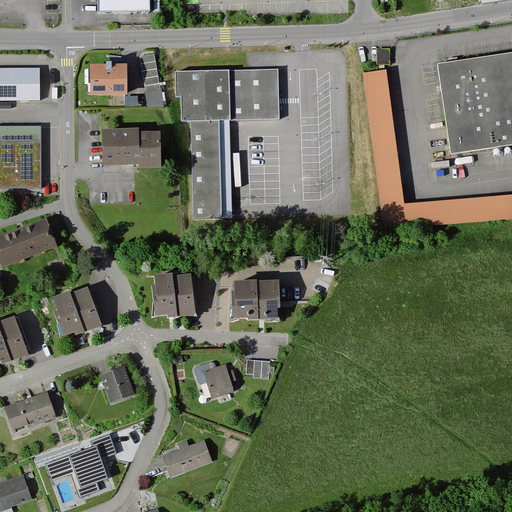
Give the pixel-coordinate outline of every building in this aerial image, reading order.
[(143,0),(94,0),(95,15),(144,14),(143,0)] [(141,55),(144,86),(160,84),(156,53),(141,55)] [(511,145),(511,57),(434,69),(447,155),(511,145)] [(122,69),(86,69),(86,100),(122,100),(122,69)] [(38,71),(0,71),(0,104),(38,104),(38,71)] [(276,72),(173,75),(173,101),(178,101),(179,125),(277,122),(276,72)] [(511,221),(511,195),(401,208),(386,73),(363,76),(381,235),(511,221)] [(146,89),(147,107),(163,106),(163,89),(146,89)] [(38,130),(0,129),(0,189),(38,190),(38,130)] [(133,137),(133,133),(97,133),(97,170),(135,169),(135,172),(156,172),(155,136),(133,137)] [(43,221),(0,239),(0,272),(55,248),(43,221)] [(191,319),(186,278),(167,281),(166,277),(148,279),(152,320),(165,318),(165,322),(191,319)] [(275,283),(230,284),(231,301),(227,301),(228,324),(274,323),(273,310),(275,310),(275,283)] [(64,294),(44,302),(58,339),(70,335),(72,340),(97,330),(82,292),(66,299),(64,294)] [(0,364),(1,368),(26,358),(11,321),(0,325),(0,364)] [(247,361),(246,374),(254,375),(253,379),(271,380),(272,362),(247,361)] [(226,375),(223,367),(213,370),(211,365),(194,370),(199,387),(206,385),(210,397),(230,390),(228,385),(236,383),(232,373),(226,375)] [(100,377),(111,404),(135,395),(124,368),(100,377)] [(45,394),(2,410),(12,436),(57,419),(54,413),(63,410),(57,395),(47,399),(45,394)] [(34,455),(37,464),(82,451),(79,442),(34,455)] [(168,479),(210,464),(202,444),(187,450),(185,444),(176,447),(179,453),(161,459),(168,479)] [(105,476),(102,468),(119,461),(113,447),(96,454),(95,451),(65,464),(74,488),(105,476)] [(0,511),(2,511),(30,502),(20,477),(0,484),(0,511)]
